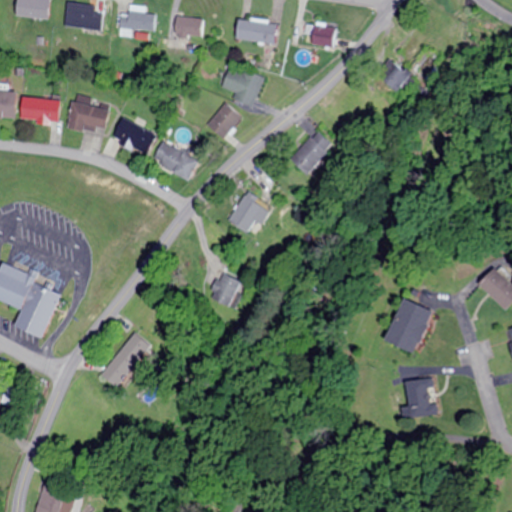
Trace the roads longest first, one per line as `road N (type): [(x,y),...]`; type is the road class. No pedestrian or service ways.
road 1 (residential): [(394,0),(339,68),(189,205),(69,378),(22,511)]
road 2 (residential): [(228,511),(342,432),(416,415),(496,411)]
road 3 (residential): [(189,205),(91,158),(0,144)]
